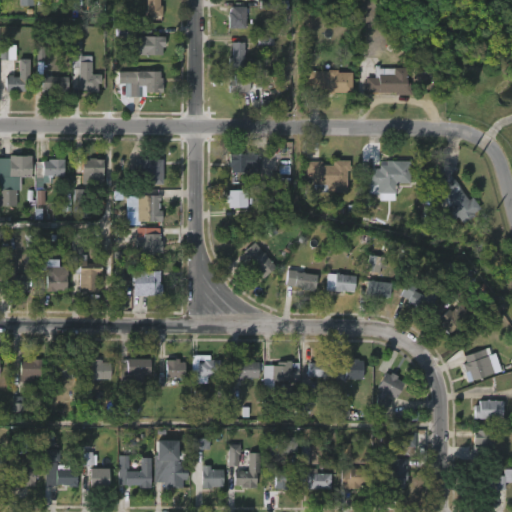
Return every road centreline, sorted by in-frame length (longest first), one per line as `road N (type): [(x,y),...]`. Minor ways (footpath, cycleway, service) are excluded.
road 1 (residential): [(445,511),(445,400),(438,375),(413,345),(352,324),(269,323),(230,308),(211,287),(197,250),(196,0)]
road 2 (tertiary): [(0,125),(476,130),(497,146),(511,201)]
road 3 (residential): [(0,323),(269,323)]
